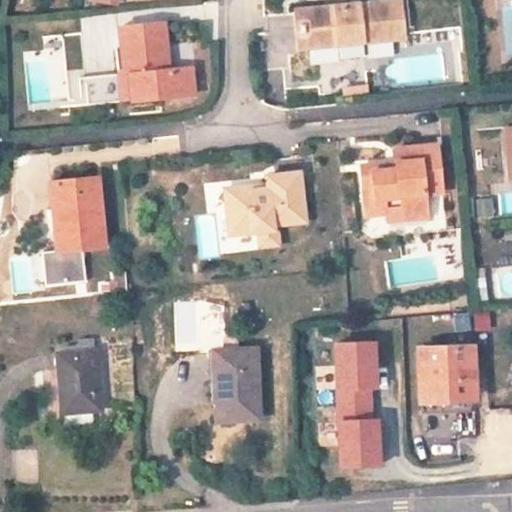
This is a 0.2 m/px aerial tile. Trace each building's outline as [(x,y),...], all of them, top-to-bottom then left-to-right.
[(391,0),(304,8),(309,47),(344,44),(369,42),(409,39),(404,0),(391,0)] [(309,47),(304,8),(296,8),(300,48),(309,47)] [(130,74),(132,103),(194,97),(191,66),(167,68),(162,25),(117,30),(122,75),(130,74)] [(370,56),(369,42),(344,44),(345,58),(370,56)] [(119,105),(132,103),(130,74),(122,75),(116,75),(119,105)] [(388,203),(389,214),(390,221),(408,219),(406,212),(430,210),(429,195),(445,193),(440,144),(396,149),(397,163),(398,169),(386,171),(386,164),(362,167),(364,190),(376,188),(378,205),(388,203)] [(233,216),(234,236),(257,234),(274,233),(273,227),(304,225),(299,176),(262,179),(262,187),(223,191),(225,216),(233,216)] [(95,181),(55,184),(57,211),(51,212),(55,254),(103,250),(95,181)] [(367,216),(389,214),(388,203),(378,205),(376,188),(364,190),(367,216)] [(477,199),(478,217),(494,217),(493,199),(477,199)] [(430,210),(406,212),(408,219),(431,218),(430,210)] [(227,236),(234,236),(233,216),(225,216),(227,236)] [(277,235),(274,233),(257,234),(258,248),(279,246),(277,235)] [(189,265),(188,254),(176,255),(177,266),(189,265)] [(489,312),(473,313),(473,332),(490,331),(489,312)] [(409,393),(463,390),(460,340),(406,343),(409,393)] [(331,343),(336,469),(379,467),(376,390),(378,390),(376,341),(331,343)] [(215,351),(218,421),(261,419),(257,348),(215,351)] [(56,354),(61,415),(101,413),(96,351),(56,354)] [(35,455),(8,455),(9,487),(36,487),(35,455)]
